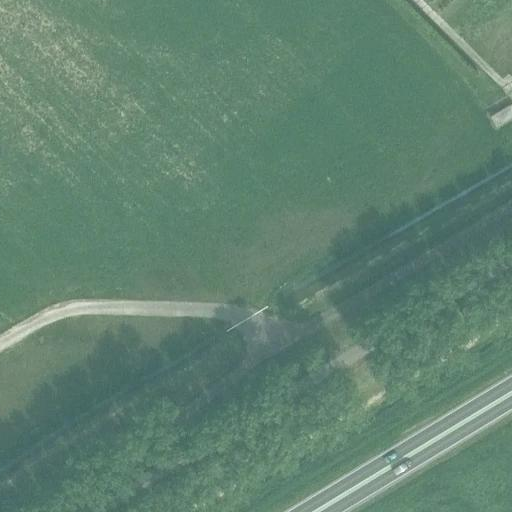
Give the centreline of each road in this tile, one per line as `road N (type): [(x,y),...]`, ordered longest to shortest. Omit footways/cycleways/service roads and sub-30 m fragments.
road 1 (unclassified): [(90,511),(511,258)]
road 2 (trunk): [(511,394),(318,511)]
